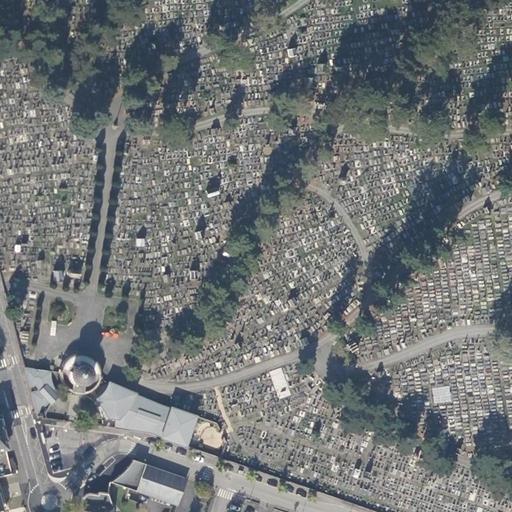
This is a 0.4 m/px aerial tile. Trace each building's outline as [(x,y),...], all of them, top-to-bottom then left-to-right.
[(62,271),(53,271),(54,281),(62,281),(62,271)] [(104,388),(105,384),(97,382),(98,378),(99,379),(100,376),(98,375),(98,372),(97,368),(96,365),(94,362),(93,359),(90,357),(87,356),(88,353),(82,352),(76,351),(75,354),(72,354),(69,356),(66,358),(63,360),(61,363),(60,366),(58,369),(58,373),(58,376),(59,379),(60,382),(62,385),(64,388),(67,390),(69,392),(69,394),(75,395),(81,396),(82,394),(86,392),(90,390),(93,388),(95,385),(104,388)] [(56,394),(55,392),(53,390),(51,387),(50,384),(49,381),(48,378),(48,375),(48,371),(37,370),(24,368),(23,368),(28,387),(36,385),(39,390),(38,392),(30,394),(35,413),(47,402),(49,404),(52,402),(56,397),(54,395),(56,394)] [(281,368),(270,371),(278,396),(289,393),(281,368)] [(107,417),(114,418),(118,418),(121,415),(126,412),(129,408),(133,402),(135,396),(137,393),(107,382),(105,387),(103,391),(100,394),(96,398),(97,400),(93,402),(96,407),(98,411),(102,409),(107,417)] [(433,401),(448,402),(450,388),(435,387),(433,401)] [(181,445),(193,415),(137,393),(135,396),(133,402),(129,408),(126,412),(121,415),(118,418),(114,418),(112,428),(126,430),(146,433),(181,445)] [(0,476),(12,473),(8,459),(0,430),(0,476)] [(12,458),(8,459),(12,473),(16,472),(12,458)] [(115,478),(109,482),(127,488),(141,493),(171,503),(178,496),(182,487),(180,476),(131,459),(128,465),(125,469),(122,472),(118,475),(115,478)] [(138,503),(141,493),(127,488),(123,498),(138,503)] [(109,511),(111,507),(109,507),(109,504),(107,493),(97,492),(96,495),(88,493),(85,494),(83,495),(81,498),(79,511),(109,511)]
